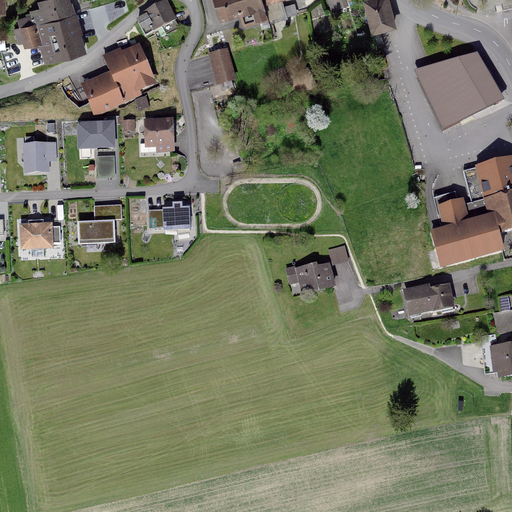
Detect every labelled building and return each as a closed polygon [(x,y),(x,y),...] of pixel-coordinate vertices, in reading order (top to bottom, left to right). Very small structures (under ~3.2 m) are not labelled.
[(29,13),(30,16),(33,26),(71,15),(66,0),(43,0),(39,1),(42,10),(29,13)] [(212,0),(218,18),(238,12),(242,25),(266,19),(261,0),(212,0)] [(275,20),(285,17),(280,0),(278,0),(270,2),(275,20)] [(328,0),(331,9),(345,5),(343,0),(328,0)] [(373,31),(393,26),(385,0),(370,0),(365,2),(373,31)] [(162,29),(175,21),(166,4),(144,16),(145,18),(137,23),(144,38),(161,28),(162,29)] [(26,48),(39,44),(45,64),(82,53),(71,15),(33,26),(30,16),(17,20),(19,29),(14,30),(18,45),(25,43),(26,48)] [(135,87),(150,80),(138,51),(105,65),(112,80),(85,92),(95,115),(139,96),(135,87)] [(225,52),(211,55),(218,85),(233,81),(225,52)] [(494,104),(505,99),(477,53),(415,71),(443,130),(494,104)] [(279,83),(283,91),(310,78),(306,70),(279,83)] [(144,98),(135,101),(138,112),(148,108),(144,98)] [(113,147),(113,123),(79,124),(80,148),(113,147)] [(156,145),(156,153),(171,152),(170,123),(145,124),(146,146),(156,145)] [(25,147),(26,173),(46,172),(45,146),(25,147)] [(113,158),(96,158),(97,179),(114,178),(113,158)] [(511,160),(470,171),(470,170),(463,172),(471,204),(486,200),(488,205),(471,210),(471,209),(464,211),(468,223),(463,225),(454,193),(433,199),(441,231),(431,234),(440,267),(501,251),(497,235),(511,230),(511,160)] [(188,209),(181,210),(180,205),(172,205),(172,210),(162,210),(163,230),(189,229),(188,209)] [(113,241),(112,223),(78,225),(79,243),(113,241)] [(60,245),(59,228),(49,228),(49,227),(21,228),(22,250),(50,248),(50,245),(60,245)] [(333,267),(350,264),(346,248),(330,251),(333,267)] [(302,294),(333,286),(328,267),(316,270),(315,266),(297,271),(296,268),(285,271),(289,285),(299,283),(302,294)] [(431,314),(425,288),(404,293),(409,316),(430,311),(431,314)] [(427,293),(426,288),(425,288),(431,314),(441,312),(440,309),(451,307),(447,288),(427,293)] [(511,311),(492,315),(497,335),(498,335),(498,334),(511,332),(511,311)] [(494,374),(498,373),(499,378),(511,376),(511,345),(495,347),(494,336),(480,338),(484,374),(494,373),(494,374)]
